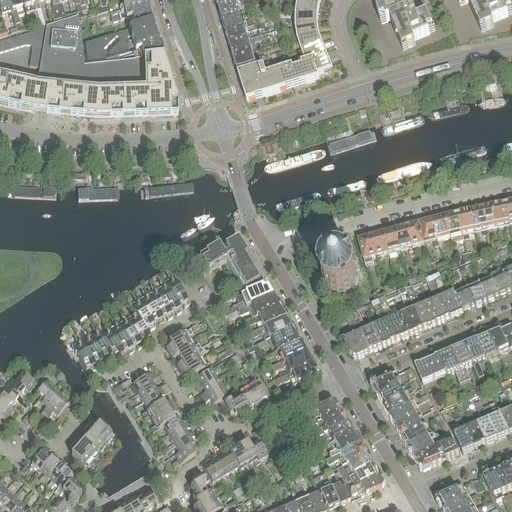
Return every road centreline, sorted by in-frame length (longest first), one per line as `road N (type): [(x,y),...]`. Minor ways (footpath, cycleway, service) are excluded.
road 1 (residential): [(261,245),(511,183)]
road 2 (residential): [(153,351),(182,402),(212,433),(249,425),(339,373)]
road 3 (residential): [(220,131),(90,141),(0,128)]
road 4 (residential): [(346,384),(511,313)]
road 5 (tertiary): [(511,52),(362,91)]
road 6 (tertiary): [(339,373),(261,245)]
road 7 (tertiary): [(362,91),(220,131)]
road 8 (tertiary): [(166,0),(220,131)]
road 9 (tertiary): [(220,131),(194,0)]
road 10 (tertiary): [(408,494),(346,384)]
road 11 (tertiary): [(261,245),(220,131)]
